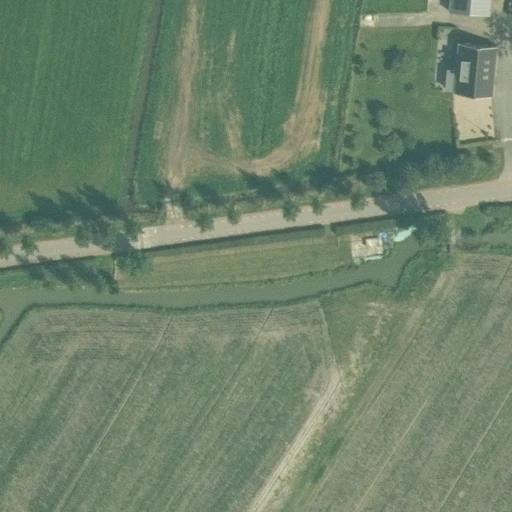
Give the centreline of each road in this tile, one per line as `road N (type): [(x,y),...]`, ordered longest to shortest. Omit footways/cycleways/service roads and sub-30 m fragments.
road 1 (tertiary): [(511,190),(0,258)]
road 2 (track): [(511,177),(510,50)]
